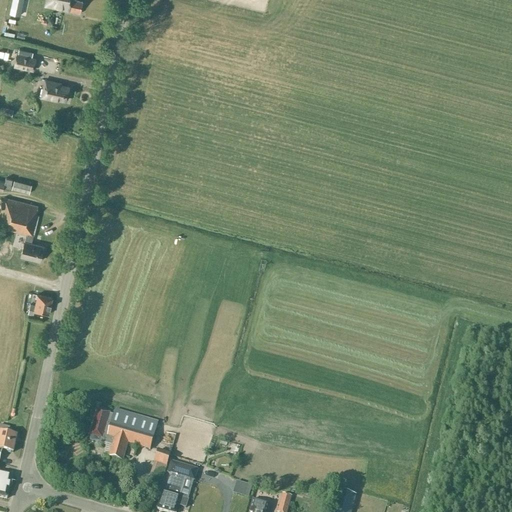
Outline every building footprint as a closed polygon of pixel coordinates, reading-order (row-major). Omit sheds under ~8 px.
[(24,0),(14,0),(11,12),(19,15),(24,0)] [(45,0),(44,6),(61,9),(80,13),(82,2),(74,0),(45,0)] [(8,41),(4,63),(11,65),(16,43),(8,41)] [(33,71),(36,58),(18,54),(15,66),(33,71)] [(65,100),(68,87),(60,85),(60,84),(45,80),(41,97),(57,100),(57,99),(65,100)] [(10,189),(13,180),(7,179),(6,182),(0,180),(0,190),(3,191),(4,188),(10,189)] [(29,194),(32,185),(15,180),(13,189),(29,194)] [(0,227),(27,234),(26,237),(17,235),(15,243),(24,245),(21,256),(40,261),(44,246),(31,243),(33,235),(34,235),(38,215),(36,215),(38,206),(4,198),(0,213),(0,227)] [(34,311),(48,315),(52,298),(37,295),(35,305),(30,304),(28,313),(34,314),(34,311)] [(122,462),(128,445),(150,451),(158,423),(115,411),(114,416),(110,415),(110,413),(98,410),(90,436),(91,436),(91,438),(92,440),(94,441),(96,440),(97,438),(102,439),(101,443),(111,446),(108,457),(122,462)] [(9,428),(0,426),(0,449),(2,450),(13,453),(16,436),(8,434),(9,428)] [(160,442),(157,448),(165,451),(168,445),(160,442)] [(227,443),(227,451),(236,452),(237,444),(227,443)] [(171,454),(158,450),(153,463),(148,480),(160,484),(166,467),(167,467),(171,454)] [(156,510),(164,511),(176,511),(178,506),(186,509),(188,500),(180,498),(181,497),(180,497),(186,479),(194,482),(198,470),(170,462),(167,473),(170,474),(165,492),(162,491),(156,510)] [(0,498),(7,500),(12,475),(0,472),(0,498)] [(338,491),(332,511),(350,511),(355,496),(338,491)] [(283,495),(279,507),(287,509),(291,497),(283,495)] [(269,504),(252,499),(248,511),(267,511),(269,505),(269,504)]
